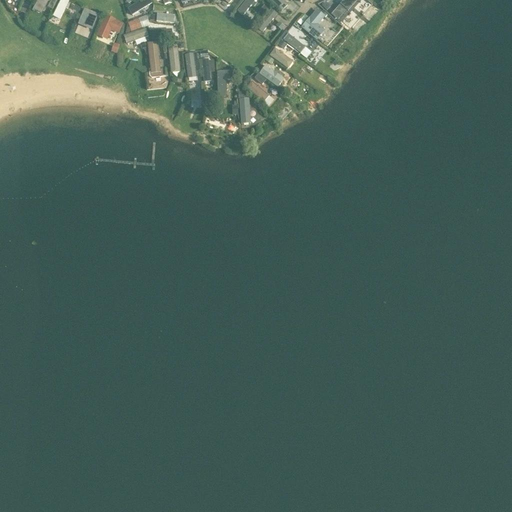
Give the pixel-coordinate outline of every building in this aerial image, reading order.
[(60,0),(54,15),(60,18),(68,0),(66,0),(60,0)] [(247,0),(237,13),(243,18),(258,1),(256,0),(247,0)] [(282,0),(269,0),(282,13),(289,7),(282,0)] [(345,0),(332,15),(338,20),(347,10),(348,11),(357,0),(345,0)] [(129,9),(131,14),(147,6),(144,1),(129,9)] [(260,11),(264,14),(269,7),(265,4),(260,11)] [(369,20),(376,10),(369,5),(362,16),(369,20)] [(350,9),(343,18),(352,25),(359,16),(350,9)] [(76,26),(83,29),(90,13),(83,10),(76,26)] [(301,28),(317,41),(325,31),(319,25),(326,17),(317,10),(310,18),(301,28)] [(255,30),(263,35),(277,17),(270,11),(255,30)] [(123,23),(105,15),(96,36),(107,40),(111,31),(119,34),(123,23)] [(157,15),(156,22),(174,24),(175,17),(157,15)] [(127,24),(130,32),(149,26),(146,18),(127,24)] [(355,34),(365,23),(360,18),(350,29),(355,34)] [(296,26),(291,32),(316,51),(321,44),(296,26)] [(145,32),(124,38),(126,45),(148,38),(145,32)] [(150,33),(150,40),(172,39),(171,32),(150,33)] [(289,34),(284,41),(307,59),(313,52),(289,34)] [(150,66),(151,74),(161,73),(157,43),(147,44),(150,66)] [(177,48),(169,49),(172,76),(180,75),(177,48)] [(277,50),(272,57),(287,68),(292,61),(277,50)] [(185,58),(188,81),(197,80),(194,57),(185,58)] [(208,62),(202,62),(204,85),(211,84),(208,62)] [(259,75),(278,89),(284,80),(266,66),(259,75)] [(231,70),(217,70),(217,96),(226,96),(225,79),(231,78),(231,70)] [(258,74),(255,79),(262,85),(266,80),(258,74)] [(268,97),(252,83),(246,89),(263,103),(268,97)] [(272,105),(275,99),(270,96),(266,102),(272,105)] [(240,102),(241,127),(250,127),(249,101),(240,102)]
